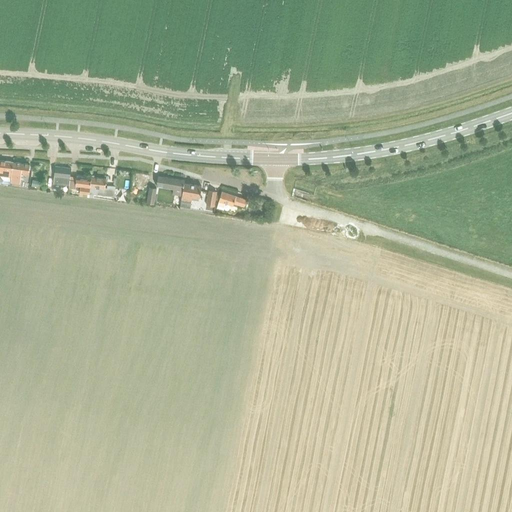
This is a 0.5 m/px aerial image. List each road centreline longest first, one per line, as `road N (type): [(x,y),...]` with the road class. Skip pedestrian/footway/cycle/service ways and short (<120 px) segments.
road 1 (secondary): [(0,133),(275,159)]
road 2 (secondary): [(275,159),(403,148),(511,114)]
